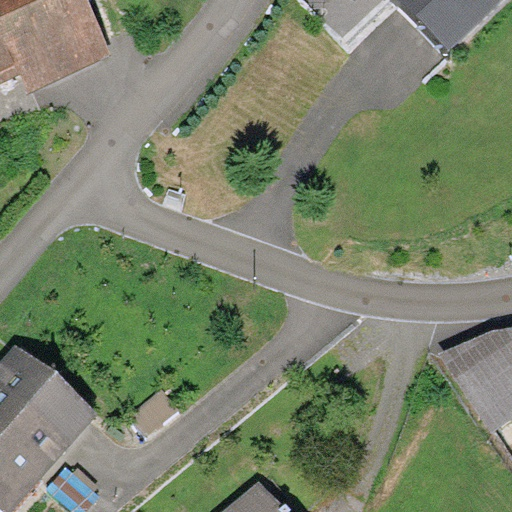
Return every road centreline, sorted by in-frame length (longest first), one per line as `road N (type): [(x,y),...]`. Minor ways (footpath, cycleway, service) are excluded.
road 1 (residential): [(85,181),(125,214),(265,283),(417,312),(511,306)]
road 2 (residential): [(85,181),(217,30),(233,0)]
road 3 (residential): [(0,278),(85,181)]
